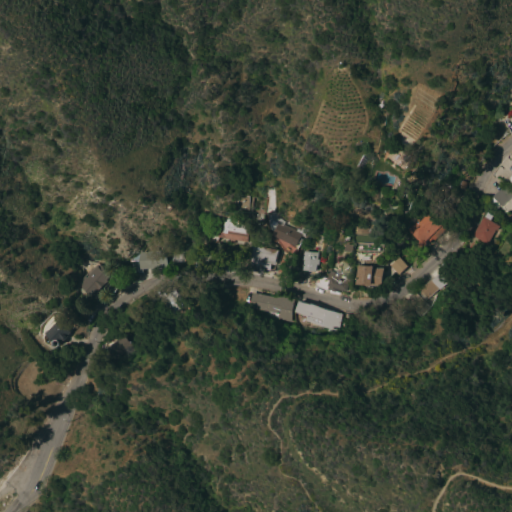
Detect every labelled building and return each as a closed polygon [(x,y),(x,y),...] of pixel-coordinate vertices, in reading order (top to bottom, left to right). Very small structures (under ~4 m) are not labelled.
[(502,186),(511,196),(500,207),(490,197),(502,186)] [(405,230),(410,225),(410,224),(415,219),(417,222),(421,217),(427,210),(440,222),(441,221),(446,225),(431,240),(430,239),(426,242),(425,240),(423,241),(424,243),(423,244),(423,246),(421,247),(419,247),(417,246),(416,244),(416,242),(417,241),(405,230)] [(497,226),(495,231),(493,230),(484,244),(470,236),(482,217),(497,226)] [(212,221),(219,222),(220,224),(221,225),(222,218),(246,223),(245,232),(247,232),(245,242),(216,237),(216,240),(214,241),(213,242),(211,242),(210,242),(209,239),(212,221)] [(271,235),(278,222),(301,234),(295,247),(271,235)] [(276,250),(274,261),(275,261),(274,265),(269,265),(268,271),(262,270),(262,273),(247,270),(250,256),(248,256),(250,246),(260,248),(260,247),(276,250)] [(155,268),(155,270),(147,271),(147,269),(137,269),(136,252),(164,250),(165,267),(155,268)] [(316,259),(318,259),(317,272),(300,270),(302,251),(317,252),(316,259)] [(397,257),(406,266),(396,275),(388,266),(397,257)] [(76,283),(82,276),(81,275),(85,270),(87,271),(93,264),(94,266),(96,264),(108,275),(101,283),(103,284),(95,293),(93,291),(89,296),(76,283)] [(357,265),(372,266),(372,268),(381,269),(380,286),(356,285),(357,265)] [(416,289),(428,278),(429,279),(436,273),(437,273),(442,269),(452,280),(447,285),(445,282),(436,289),(436,288),(424,298),(421,301),(417,296),(418,294),(418,293),(418,292),(418,291),(416,289)] [(339,289),(338,293),(327,290),(328,287),(326,287),(328,279),(326,278),(328,270),(334,273),(335,272),(339,273),(340,276),(351,279),(349,285),(347,284),(345,291),(339,289)] [(183,305),(171,312),(170,311),(160,317),(151,301),(161,294),(162,296),(173,289),(183,305)] [(272,297),(272,296),(291,299),(287,322),(274,319),(275,314),(247,308),(250,293),(272,297)] [(309,303),(325,310),(339,314),(334,331),(318,327),(302,320),(309,303)] [(57,320),(61,324),(61,323),(66,327),(65,328),(69,332),(66,336),(62,341),(61,340),(58,344),(58,346),(56,348),(52,348),(51,346),(51,342),(43,334),(57,320)] [(113,358),(104,345),(120,334),(129,346),(113,358)]
